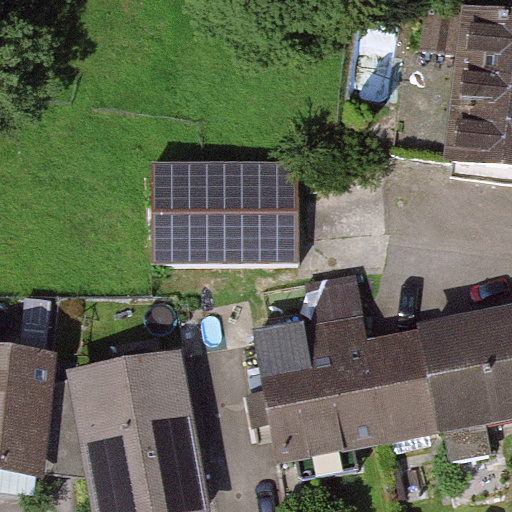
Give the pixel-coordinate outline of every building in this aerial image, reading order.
[(437,62),(468,65),(457,166),(511,171),(511,21),(442,14),(437,62)] [(312,172),(159,171),(159,270),(312,271),(312,172)] [(375,322),(268,343),(294,470),(511,426),(511,318),(380,345),(375,322)] [(73,363),(0,355),(0,476),(61,482),(73,363)] [(225,511),(198,359),(81,380),(104,511),(225,511)]
